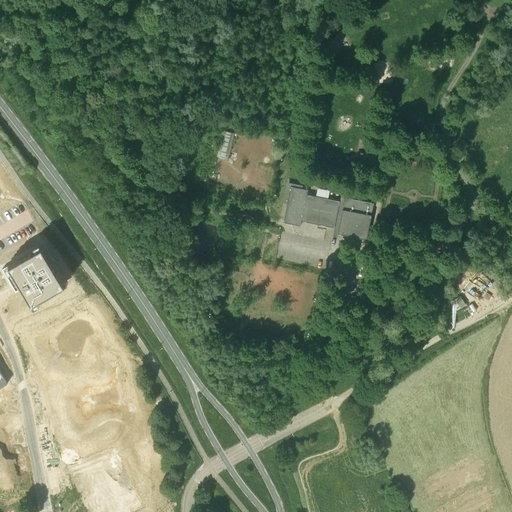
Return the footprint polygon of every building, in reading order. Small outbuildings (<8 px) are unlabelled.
[(414,113),(406,116),(410,123),(417,120),(414,113)] [(234,130),(220,127),(215,153),(229,156),(234,130)] [(372,155),(357,152),(354,168),(369,171),(372,155)] [(381,152),(378,167),(388,170),(392,155),(381,152)] [(308,189),(291,186),(283,222),(301,225),(301,220),(338,228),(337,233),(366,238),(374,202),(344,197),(343,201),(307,194),(308,189)] [(42,244),(2,268),(10,282),(17,278),(32,303),(65,283),(42,244)] [(460,307),(466,304),(460,295),(455,299),(460,307)] [(115,449),(72,468),(78,483),(80,482),(86,495),(84,495),(90,511),(133,492),(127,477),(126,477),(120,464),(121,464),(115,449)]
